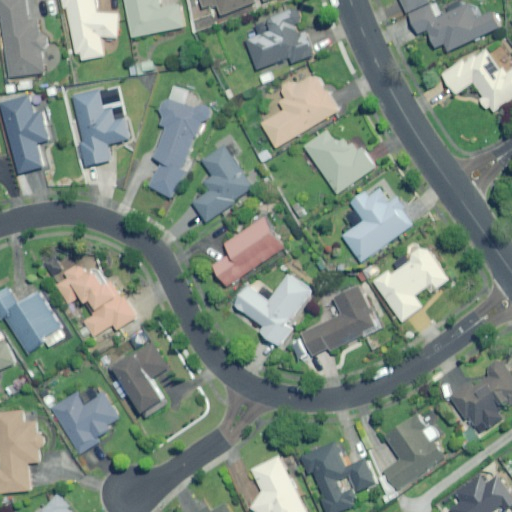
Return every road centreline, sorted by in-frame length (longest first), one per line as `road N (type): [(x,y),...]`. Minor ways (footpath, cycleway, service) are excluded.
road 1 (residential): [(253,388),(208,350),(143,238),(82,214),(0,224)]
road 2 (residential): [(511,299),(372,388),(328,399),(253,388)]
road 3 (residential): [(452,189),(382,76),(349,0)]
road 4 (residential): [(130,495),(219,438),(253,388)]
